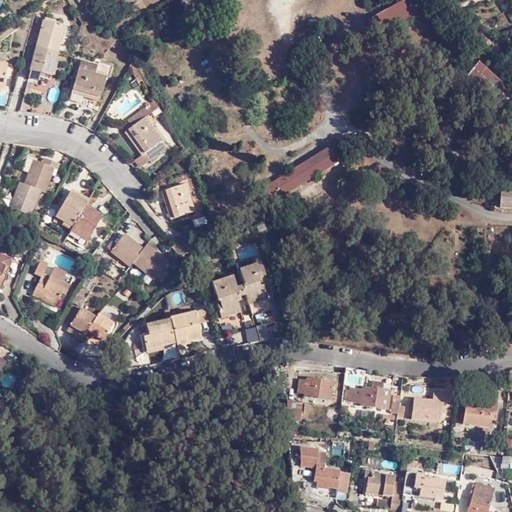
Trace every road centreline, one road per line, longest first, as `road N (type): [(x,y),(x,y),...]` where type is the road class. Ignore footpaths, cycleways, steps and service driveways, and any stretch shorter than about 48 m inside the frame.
road 1 (residential): [(511,356),(439,368),(265,351),(108,383),(55,368),(0,329)]
road 2 (residential): [(0,132),(76,140),(130,195)]
